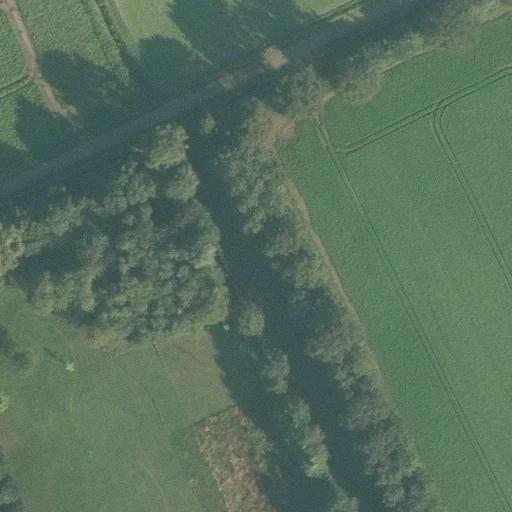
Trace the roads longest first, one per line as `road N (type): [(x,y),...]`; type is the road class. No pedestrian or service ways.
road 1 (unclassified): [(399,0),(192,97)]
road 2 (unclassified): [(0,187),(192,97)]
